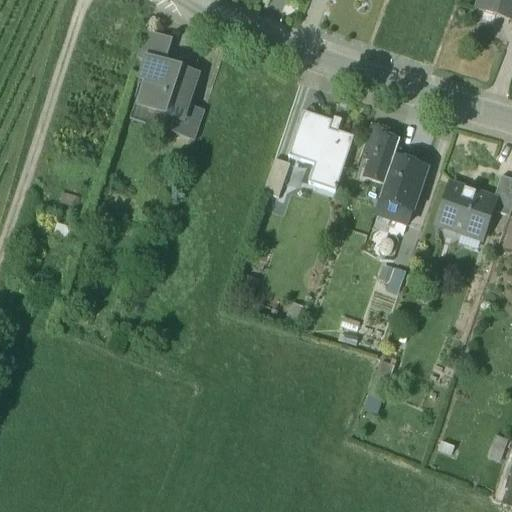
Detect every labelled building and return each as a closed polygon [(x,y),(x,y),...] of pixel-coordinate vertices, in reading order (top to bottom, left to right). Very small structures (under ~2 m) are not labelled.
[(511,0),(482,0),(478,14),(511,24),(511,0)] [(168,43),(145,35),(136,63),(147,66),(148,65),(159,69),(168,43)] [(159,69),(148,65),(147,66),(142,81),(150,84),(141,110),(179,123),(180,123),(185,108),(194,80),(159,69)] [(204,114),(185,108),(180,123),(179,123),(174,138),(194,144),(204,114)] [(331,126),(302,116),(287,161),(314,170),(308,188),(334,197),(353,142),(338,136),(337,138),(328,135),(331,126)] [(369,130),(359,160),(371,164),(372,165),(380,140),(382,134),(369,130)] [(380,140),(372,165),(371,164),(365,181),(384,188),(398,146),(380,140)] [(384,188),(376,211),(384,213),(381,220),(406,229),(425,172),(407,166),(409,160),(395,156),(398,147),(398,146),(384,188)] [(274,163),(262,197),(278,202),(289,168),(274,163)] [(511,210),(511,183),(500,179),(492,204),(493,204),(490,214),(509,220),(511,210)] [(492,204),(449,189),(436,228),(464,237),(466,231),(482,236),(490,214),(493,204),(492,204)] [(377,286),(399,293),(406,274),(383,267),(377,286)] [(485,458),(499,464),(508,443),(494,437),(485,458)]
